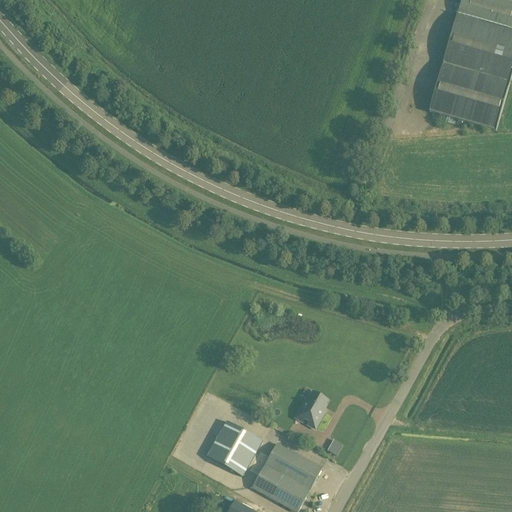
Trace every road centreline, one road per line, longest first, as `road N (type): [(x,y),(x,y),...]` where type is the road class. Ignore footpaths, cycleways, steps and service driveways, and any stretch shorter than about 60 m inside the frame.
road 1 (tertiary): [(0,17),(89,108),(160,158),(240,198),(396,238),(511,241)]
road 2 (unclassified): [(337,511),(443,322),(511,308)]
road 3 (unclassified): [(362,191),(430,0)]
